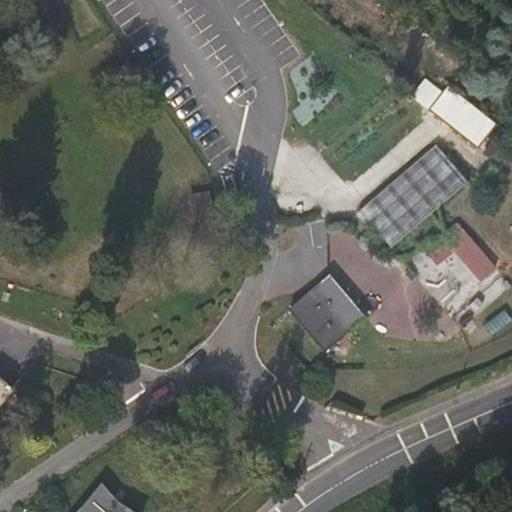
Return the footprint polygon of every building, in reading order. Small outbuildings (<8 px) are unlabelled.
[(497,124),(447,86),(442,92),(424,79),(412,95),(429,108),(428,109),(477,148),(497,124)] [(497,164),(511,145),(511,136),(501,128),(483,152),(497,164)] [(390,249),(468,181),(437,143),(358,211),(390,249)] [(422,247),(435,263),(453,249),(477,279),(494,265),(457,218),(422,247)] [(345,334),(366,316),(330,273),(288,309),(325,352),(345,334)] [(0,403),(13,388),(0,377),(0,403)] [(133,511),(117,501),(100,483),(76,511),(133,511)]
